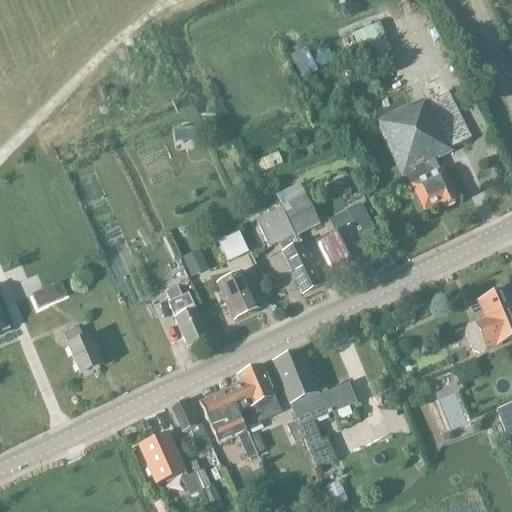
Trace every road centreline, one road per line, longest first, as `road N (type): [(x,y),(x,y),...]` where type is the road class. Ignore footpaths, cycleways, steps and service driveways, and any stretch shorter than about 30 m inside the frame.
road 1 (tertiary): [(0,472),(511,227)]
road 2 (track): [(0,159),(166,0)]
road 3 (track): [(65,440),(0,275)]
